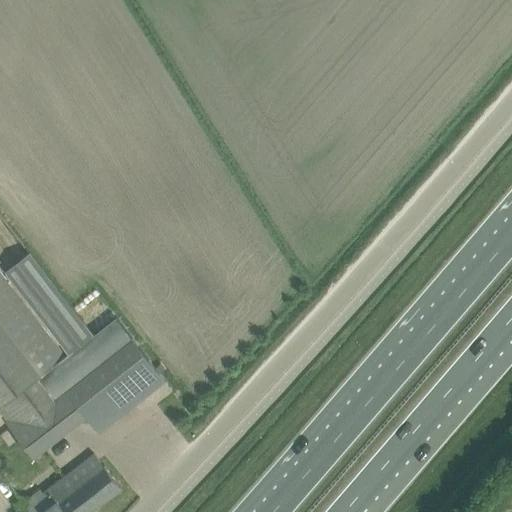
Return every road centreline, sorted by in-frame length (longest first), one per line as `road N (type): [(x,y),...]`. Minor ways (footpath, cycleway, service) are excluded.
road 1 (unclassified): [(142,511),(511,100)]
road 2 (motorway): [(511,235),(274,511)]
road 3 (motorway): [(345,511),(511,318)]
